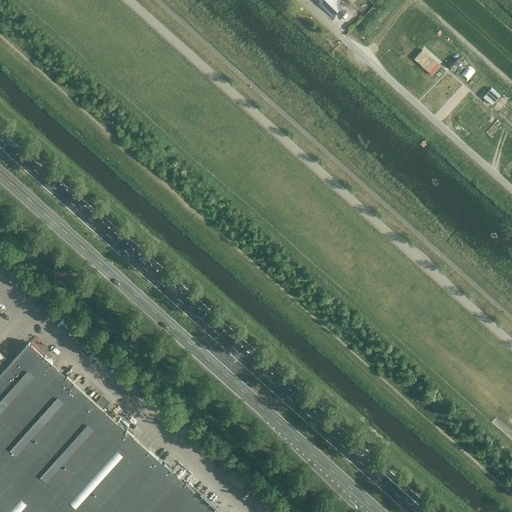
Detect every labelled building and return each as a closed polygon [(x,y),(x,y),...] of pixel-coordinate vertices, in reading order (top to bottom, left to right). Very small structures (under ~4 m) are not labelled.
[(321,0),(322,1),(318,5),(333,20),(334,19),(332,17),(342,5),(340,4),(343,0),(321,0)] [(9,364),(0,374),(0,434),(59,368),(45,355),(44,356),(29,342),(9,364)] [(59,368),(0,434),(0,437),(28,463),(88,396),(74,383),(75,382),(59,368)] [(88,396),(28,463),(58,490),(119,422),(104,408),(104,409),(88,396)] [(119,422),(58,490),(82,511),(91,511),(148,449),(133,436),(134,435),(119,422)] [(0,493),(28,463),(0,437),(0,493)] [(148,449),(91,511),(145,511),(178,475),(164,462),(163,463),(148,449)] [(37,511),(58,490),(28,463),(0,493),(0,511),(37,511)] [(178,475),(145,511),(198,511),(207,502),(193,489),(194,489),(178,475)] [(82,511),(58,490),(37,511),(82,511)] [(218,511),(207,502),(198,511),(218,511)]
